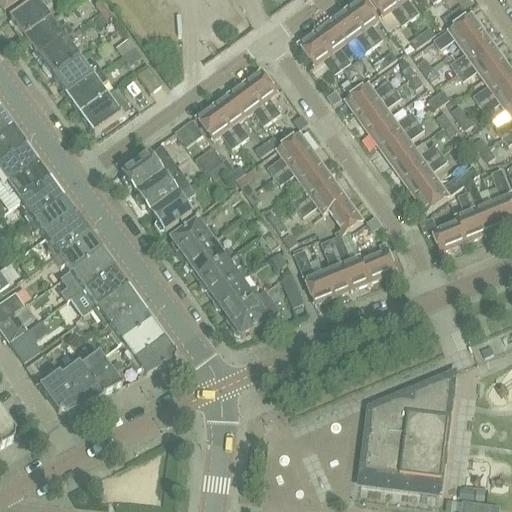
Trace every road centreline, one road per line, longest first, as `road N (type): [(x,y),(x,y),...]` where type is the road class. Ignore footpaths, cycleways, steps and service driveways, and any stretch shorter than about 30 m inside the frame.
road 1 (residential): [(269,37),(406,232),(438,298)]
road 2 (tertiary): [(222,390),(70,182)]
road 3 (residential): [(70,182),(269,37)]
road 4 (residential): [(222,390),(438,298)]
road 5 (residential): [(222,390),(73,459)]
road 6 (residential): [(73,459),(0,356)]
road 7 (tertiary): [(70,182),(0,82)]
road 8 (tertiary): [(212,511),(222,390)]
